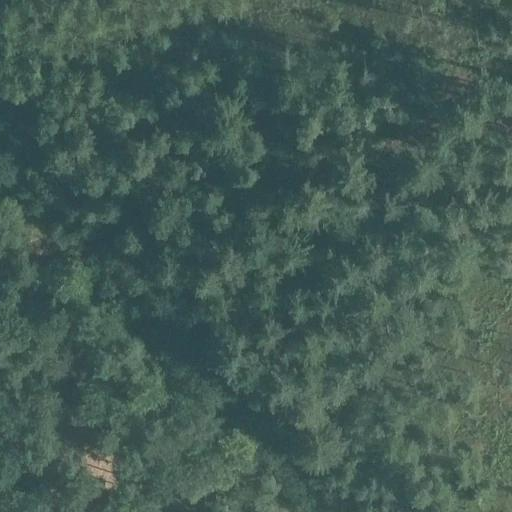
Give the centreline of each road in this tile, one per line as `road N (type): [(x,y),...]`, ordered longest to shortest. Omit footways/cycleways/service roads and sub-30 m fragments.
road 1 (track): [(335,511),(0,141)]
road 2 (track): [(0,363),(39,223),(58,206)]
